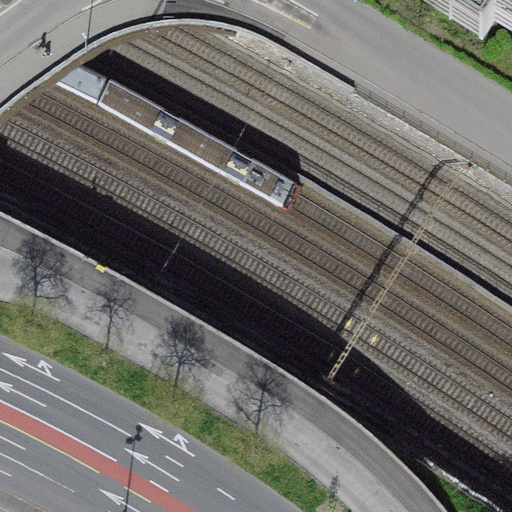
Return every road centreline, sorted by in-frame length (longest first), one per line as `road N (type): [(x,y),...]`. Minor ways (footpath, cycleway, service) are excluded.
road 1 (residential): [(295,0),(511,132)]
road 2 (primary): [(173,511),(0,413)]
